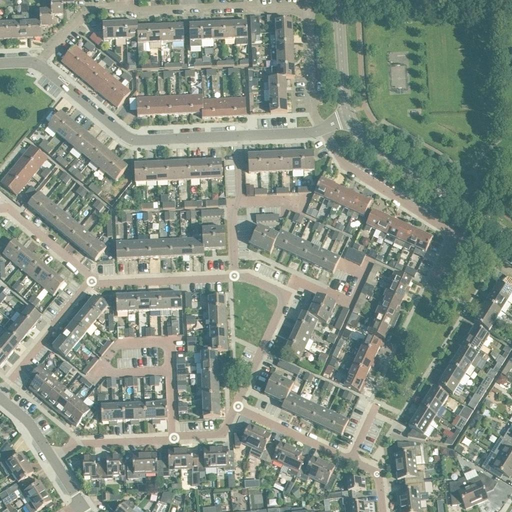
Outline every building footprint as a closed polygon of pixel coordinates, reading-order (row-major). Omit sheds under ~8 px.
[(51,5),(52,17),(63,16),(63,5),(62,0),(57,0),(51,0),(51,5)] [(402,0),(403,10),(411,10),(428,9),(427,0),(402,0)] [(40,16),(41,28),(52,28),(52,17),(51,5),(46,5),(46,12),(40,12),(40,16)] [(29,40),(29,24),(28,14),(22,14),(23,17),(18,17),(19,40),(29,40)] [(29,40),(41,39),(41,28),(40,16),(35,17),(35,23),(29,24),(29,40)] [(276,34),(292,33),(292,21),(282,22),(282,16),(266,17),(267,23),(276,23),(276,34)] [(7,41),(19,40),(18,17),(12,18),(13,24),(6,25),(7,41)] [(251,35),(256,34),(260,34),(259,27),(259,17),(250,18),(251,27),(251,32),(251,35)] [(126,40),(138,40),(138,28),(137,23),(125,24),(126,40)] [(103,41),(113,41),(115,41),(114,24),(103,25),(103,41)] [(115,41),(126,40),(125,24),(114,24),(115,41)] [(237,46),(236,24),(224,25),(225,41),(236,40),(236,46),(237,46)] [(237,46),(248,46),(247,24),(236,24),(237,46)] [(213,47),(213,41),(212,25),(201,26),(202,42),(202,48),(213,47)] [(213,41),(225,41),(224,25),(212,25),(213,41)] [(173,43),(184,42),(183,26),(172,27),(173,43)] [(190,48),(202,48),(202,42),(201,26),(189,26),(190,48)] [(150,44),(161,44),(160,27),(149,28),(150,44)] [(161,44),(173,43),(172,27),(160,27),(161,44)] [(138,52),(144,52),(143,44),(150,44),(149,28),(138,28),(138,40),(138,45),(138,52)] [(277,45),(293,44),(292,33),(276,34),(277,45)] [(277,57),(293,56),(293,44),(277,45),(277,52),(271,52),(271,57),(277,57)] [(71,70),(83,55),(74,47),(62,62),(71,70)] [(113,59),(116,56),(109,50),(107,54),(113,59)] [(80,78),(93,63),(83,55),(71,70),(80,78)] [(119,64),(122,61),(116,56),(113,59),(119,64)] [(294,67),(293,56),(277,57),(271,57),(271,62),(277,62),(278,68),(294,67)] [(194,68),(203,68),(202,61),(202,60),(195,60),(195,64),(194,65),(194,68)] [(89,86),(102,70),(93,63),(80,78),(89,86)] [(278,79),(285,79),(294,79),(294,67),(278,68),(271,68),(272,80),(278,79)] [(99,93),(111,78),(102,70),(89,86),(99,93)] [(108,101),(121,86),(111,78),(99,93),(108,101)] [(269,91),(286,90),(285,79),(278,79),(272,80),(269,80),(269,91)] [(117,109),(124,101),(130,94),(121,86),(108,101),(117,109)] [(270,103),(286,102),(286,90),(269,91),(270,103)] [(180,116),(191,115),(190,97),(179,98),(180,116)] [(191,115),(202,115),(201,97),(190,97),(191,115)] [(202,101),(202,97),(201,97),(202,115),(202,120),(213,119),(212,101),(202,101)] [(159,117),(169,116),(169,98),(158,99),(159,117)] [(169,116),(180,116),(179,98),(169,98),(169,116)] [(137,118),(148,117),(147,99),(136,100),(137,118)] [(148,117),(159,117),(158,99),(147,99),(148,117)] [(224,119),(235,118),(234,100),(223,101),(224,119)] [(235,118),(246,118),(245,100),(234,100),(235,118)] [(213,119),(224,119),(223,101),(212,101),(213,119)] [(270,114),(287,114),(286,102),(270,103),(270,114)] [(65,118),(60,114),(48,127),(57,135),(69,120),(65,117),(65,118)] [(65,141),(77,127),(72,124),(72,123),(69,120),(57,135),(65,141)] [(39,133),(44,138),(51,132),(46,126),(39,133)] [(82,132),(77,127),(65,141),(74,148),(86,134),(82,131),(82,132)] [(82,155),(94,141),(89,137),(86,134),(74,148),(82,155)] [(98,145),(94,141),(82,155),(90,162),(102,148),(99,145),(98,145)] [(39,169),(47,159),(32,147),(24,156),(39,169)] [(99,169),(110,155),(105,151),(106,151),(102,148),(90,162),(99,169)] [(292,172),(303,172),(302,153),(298,153),(298,154),(292,154),(292,172)] [(307,154),(307,153),(302,153),(303,172),(314,171),(313,153),(307,154)] [(271,173),(281,173),(281,154),(276,154),(276,155),(270,155),(271,173)] [(285,155),(285,154),(281,154),(281,173),(292,172),(292,154),(285,155)] [(115,159),(110,155),(99,169),(107,176),(119,162),(115,158),(115,159)] [(249,174),(259,174),(260,174),(259,155),(254,155),(255,156),(248,156),(249,174)] [(264,156),(264,155),(259,155),(260,174),(271,173),(270,155),(264,156)] [(32,178),(39,169),(24,156),(17,166),(32,178)] [(115,183),(121,177),(127,169),(122,165),(122,164),(119,162),(107,176),(115,183)] [(193,163),(193,162),(189,163),(189,181),(200,181),(199,163),(193,163)] [(200,181),(211,180),(210,162),(205,162),(205,163),(199,163),(200,181)] [(215,162),(214,162),(210,162),(211,180),(222,180),(221,162),(215,162)] [(171,164),(171,163),(167,164),(168,182),(178,182),(178,164),(171,164)] [(178,182),(189,181),(189,163),(184,163),(184,164),(178,164),(178,182)] [(150,165),(150,164),(145,165),(146,183),(157,183),(156,165),(150,165)] [(157,183),(168,182),(167,164),(162,164),(162,165),(156,165),(157,183)] [(135,184),(146,183),(145,165),(141,165),(141,166),(134,166),(135,184)] [(24,188),(32,178),(17,166),(9,175),(24,188)] [(81,182),(90,171),(86,168),(81,175),(80,175),(77,179),(81,182)] [(77,179),(80,175),(75,170),(71,174),(77,179)] [(62,183),(68,176),(65,174),(59,180),(62,183)] [(16,197),(23,189),(24,188),(9,175),(1,184),(16,197)] [(65,185),(71,179),(68,176),(62,183),(65,185)] [(319,197),(324,199),(332,183),(322,178),(314,195),(312,200),(317,202),(319,197)] [(331,208),(340,189),(334,186),(335,184),(332,183),(324,199),(328,201),(326,206),(331,208)] [(79,197),(85,190),(81,187),(76,194),(79,197)] [(347,192),(340,189),(331,208),(336,211),(338,206),(343,208),(352,192),(348,190),(347,192)] [(82,199),(88,193),(85,190),(79,197),(82,199)] [(351,218),(360,198),(354,195),(355,193),(352,192),(343,208),(349,211),(347,216),(351,218)] [(36,213),(47,200),(39,193),(28,206),(36,213)] [(367,201),(360,198),(351,218),(356,220),(359,215),(364,218),(372,201),(368,199),(367,201)] [(45,220),(56,207),(47,200),(36,213),(45,220)] [(96,211),(101,204),(98,201),(92,208),(96,211)] [(99,213),(105,207),(101,204),(96,211),(99,213)] [(53,227),(64,214),(56,207),(45,220),(53,227)] [(315,219),(318,213),(310,209),(307,216),(315,219)] [(376,232),(383,216),(373,212),(364,231),(369,233),(371,229),(376,232)] [(61,234),(72,221),(64,214),(53,227),(61,234)] [(384,240),(393,221),(383,216),(376,232),(381,234),(379,238),(384,240)] [(70,241),(81,228),(72,221),(61,234),(70,241)] [(393,245),(402,225),(393,221),(384,240),(393,245)] [(403,249),(413,230),(402,225),(393,245),(398,247),(403,249)] [(225,250),(224,229),(219,229),(218,228),(217,227),(214,227),(213,228),(212,227),(209,227),(208,228),(208,230),(202,230),(202,240),(203,240),(204,251),(225,250)] [(270,255),(274,248),(279,236),(278,236),(258,227),(250,246),(270,255)] [(78,248),(89,235),(81,228),(70,241),(78,248)] [(415,250),(422,234),(413,230),(403,249),(408,251),(410,247),(415,250)] [(291,236),(280,231),(278,236),(279,236),(274,248),(283,252),(291,236)] [(423,258),(431,240),(432,239),(422,234),(415,250),(420,252),(418,256),(423,258)] [(87,255),(98,242),(89,235),(78,248),(87,255)] [(293,257),(301,241),(291,236),(283,252),(293,257)] [(192,240),(181,241),(182,258),(193,257),(192,240)] [(204,257),(204,251),(203,240),(202,240),(192,240),(193,257),(204,257)] [(159,241),(148,242),(149,259),(160,259),(159,241)] [(170,241),(159,241),(160,259),(171,258),(170,241)] [(171,258),(182,258),(181,241),(170,241),(171,258)] [(310,245),(301,241),(293,257),(303,261),(310,245)] [(11,262),(22,249),(14,242),(3,255),(11,262)] [(95,262),(101,255),(106,249),(98,242),(87,255),(95,262)] [(138,242),(127,243),(127,260),(138,260),(138,242)] [(138,260),(149,259),(148,242),(138,242),(138,260)] [(116,243),(116,251),(117,261),(127,260),(127,243),(116,243)] [(320,250),(310,245),(303,261),(313,266),(320,250)] [(19,269),(30,256),(22,249),(11,262),(19,269)] [(349,261),(354,251),(349,249),(344,259),(349,261)] [(323,270),(330,254),(320,250),(313,266),(323,270)] [(355,264),(359,253),(354,251),(349,261),(355,264)] [(360,267),(364,259),(365,256),(359,253),(355,264),(360,267)] [(333,274),(335,269),(340,259),(330,254),(323,270),(333,274)] [(28,276),(39,263),(30,256),(19,269),(28,276)] [(36,283),(47,270),(39,263),(28,276),(36,283)] [(381,274),(383,268),(374,264),(372,270),(370,274),(376,277),(378,273),(381,274)] [(404,273),(413,277),(416,271),(407,267),(404,273)] [(45,290),(56,277),(47,270),(36,283),(45,290)] [(408,292),(409,289),(408,288),(411,281),(394,273),(392,278),(394,279),(392,284),(408,292)] [(375,289),(377,283),(374,281),(376,277),(370,274),(365,284),(375,289)] [(53,297),(64,284),(56,277),(45,290),(53,297)] [(15,292),(20,286),(16,283),(11,289),(15,292)] [(511,294),(511,291),(498,283),(493,291),(491,290),(490,292),(507,302),(511,294)] [(372,294),(375,289),(365,284),(361,294),(367,297),(369,293),(372,294)] [(408,292),(392,284),(390,290),(387,288),(385,293),(402,301),(405,294),(406,295),(408,292)] [(18,294),(23,289),(20,286),(15,292),(18,294)] [(501,312),(507,302),(490,292),(489,294),(491,295),(486,303),(501,312)] [(399,312),(400,308),(399,308),(402,301),(385,293),(382,298),(385,300),(383,304),(399,312)] [(171,311),(182,311),(181,294),(170,295),(171,311)] [(366,308),(369,302),(365,301),(367,297),(361,294),(356,304),(366,308)] [(149,312),(160,312),(159,295),(149,296),(149,312)] [(160,312),(171,311),(170,295),(159,295),(160,312)] [(127,297),(128,313),(138,313),(138,296),(127,297)] [(138,313),(149,312),(149,296),(138,296),(138,313)] [(317,296),(308,316),(317,320),(327,324),(331,314),(336,305),(317,296)] [(32,306),(37,300),(33,297),(28,303),(32,306)] [(111,308),(110,297),(103,298),(99,302),(94,298),(87,306),(100,317),(107,308),(111,308)] [(116,314),(128,313),(127,297),(116,297),(116,314)] [(209,311),(225,310),(225,298),(208,299),(209,311)] [(36,309),(41,303),(37,300),(32,306),(36,309)] [(501,312),(486,303),(481,310),(479,309),(478,311),(495,322),(501,312)] [(363,314),(366,308),(356,304),(352,314),(358,317),(360,312),(363,314)] [(399,315),(397,314),(399,312),(383,304),(380,309),(378,308),(375,313),(393,321),(396,322),(399,315)] [(105,321),(100,317),(87,306),(80,314),(93,325),(97,320),(102,325),(105,321)] [(34,327),(41,318),(29,308),(22,317),(34,327)] [(209,321),(226,321),(225,310),(209,311),(209,321)] [(489,332),(495,322),(478,311),(476,314),(478,315),(474,323),(489,332)] [(308,316),(303,314),(302,313),(297,323),(313,330),(317,320),(308,316)] [(393,329),(396,322),(393,321),(375,313),(373,318),(375,319),(373,324),(390,331),(391,328),(393,329)] [(86,334),(93,325),(80,314),(73,323),(86,334)] [(27,335),(34,327),(22,317),(15,325),(27,335)] [(20,344),(27,335),(15,325),(11,321),(4,329),(8,333),(20,344)] [(210,332),(226,331),(226,321),(209,321),(209,326),(205,327),(205,332),(210,332)] [(79,342),(86,334),(73,323),(66,331),(79,342)] [(297,323),(293,333),(308,340),(313,330),(297,323)] [(390,331),(373,324),(371,328),(369,327),(366,332),(384,341),(387,334),(388,334),(390,331)] [(489,337),(474,327),(469,335),(467,334),(466,336),(483,347),(489,337)] [(124,331),(124,328),(117,328),(118,339),(129,339),(128,331),(124,331)] [(348,339),(352,332),(345,329),(342,336),(348,339)] [(72,350),(79,342),(66,331),(59,339),(72,350)] [(210,343),(227,342),(226,331),(210,332),(210,343)] [(14,352),(20,344),(8,333),(1,341),(14,352)] [(293,333),(288,343),(303,350),(308,340),(293,333)] [(482,359),(485,354),(480,351),(483,347),(466,336),(465,338),(466,340),(462,347),(477,356),(482,359)] [(383,345),(374,341),(366,337),(364,342),(359,340),(357,345),(376,354),(380,347),(382,348),(383,345)] [(70,363),(75,356),(70,353),(72,350),(59,339),(52,348),(65,359),(70,363)] [(0,354),(7,360),(14,352),(1,341),(0,342),(0,354)] [(107,351),(112,345),(108,341),(103,348),(107,351)] [(210,354),(213,353),(217,353),(227,353),(227,342),(210,343),(210,353),(210,354)] [(288,343),(284,353),(293,358),(299,360),(303,350),(288,343)] [(374,365),(376,362),(374,360),(376,354),(357,345),(355,350),(359,352),(357,357),(374,365)] [(477,356),(462,347),(457,354),(455,353),(454,355),(471,366),(477,356)] [(509,354),(511,350),(505,347),(503,351),(505,352),(502,358),(505,360),(509,354)] [(102,357),(107,351),(103,348),(98,354),(102,357)] [(337,359),(341,350),(336,348),(332,357),(337,359)] [(217,353),(213,353),(210,354),(210,353),(200,354),(201,365),(217,364),(217,353)] [(465,376),(471,366),(454,355),(452,358),(454,359),(450,366),(465,376)] [(505,360),(502,358),(499,356),(495,363),(501,366),(505,360)] [(374,365),(357,357),(354,362),(350,360),(348,365),(367,374),(371,367),(373,368),(374,365)] [(93,367),(98,361),(94,358),(89,364),(93,367)] [(506,377),(511,368),(511,359),(501,374),(506,377)] [(86,375),(88,373),(93,367),(89,364),(82,373),(86,375)] [(201,376),(218,375),(217,364),(201,365),(201,376)] [(37,395),(53,375),(46,369),(41,365),(30,378),(34,382),(29,389),(37,395)] [(365,385),(367,381),(365,380),(367,374),(348,365),(345,370),(349,372),(347,377),(365,385)] [(185,369),(185,366),(176,366),(177,377),(185,377),(185,376),(188,376),(188,369),(185,369)] [(465,376),(450,366),(445,374),(443,373),(442,375),(459,385),(465,376)] [(73,377),(77,373),(71,369),(68,373),(73,377)] [(487,376),(493,380),(497,374),(493,372),(491,370),(487,376)] [(218,375),(201,376),(197,376),(197,386),(202,386),(202,387),(218,386),(218,375)] [(453,395),(459,385),(442,375),(440,377),(442,378),(438,386),(453,395)] [(264,395),(284,404),(289,394),(293,385),(282,380),(273,376),(264,395)] [(487,389),(489,386),(493,380),(487,376),(481,386),(487,389)] [(177,388),(185,388),(185,377),(177,377),(177,383),(177,388)] [(365,385),(347,377),(345,382),(341,380),(339,384),(361,394),(365,385)] [(50,378),(37,395),(45,402),(58,385),(50,378)] [(125,388),(134,388),(133,379),(124,379),(125,388)] [(144,391),(144,379),(133,379),(134,388),(138,388),(138,391),(144,391)] [(58,385),(45,402),(53,408),(66,391),(58,385)] [(202,398),(219,397),(218,386),(202,387),(202,398)] [(475,395),(481,399),(487,389),(481,386),(475,395)] [(448,397),(433,388),(428,396),(426,394),(425,397),(442,407),(448,397)] [(60,415),(74,398),(66,391),(53,408),(60,415)] [(282,410),(291,414),(299,398),(289,394),(284,404),(282,410)] [(468,407),(474,411),(481,399),(475,395),(468,407)] [(203,408),(219,408),(219,397),(202,398),(203,408)] [(436,417),(442,407),(425,397),(423,399),(425,400),(421,408),(436,417)] [(69,421),(82,404),(74,398),(60,415),(69,421)] [(299,398),(291,414),(301,419),(309,403),(299,398)] [(490,410),(493,404),(485,399),(482,405),(490,410)] [(156,425),(160,425),(160,421),(167,421),(166,401),(161,401),(161,405),(156,405),(156,425)] [(113,427),(117,427),(117,423),(124,423),(123,402),(116,403),(117,406),(112,407),(113,427)] [(129,406),(129,402),(123,402),(124,423),(130,422),(130,426),(135,426),(135,406),(129,406)] [(135,426),(139,426),(138,422),(145,422),(144,402),(139,402),(139,406),(135,406),(135,426)] [(150,406),(150,402),(144,402),(145,422),(152,421),(152,425),(156,425),(156,405),(150,406)] [(107,407),(107,403),(101,403),(102,424),(109,423),(109,427),(113,427),(112,407),(107,407)] [(301,419),(311,423),(319,408),(309,403),(301,419)] [(89,410),(82,404),(69,421),(76,428),(81,421),(86,425),(97,412),(91,407),(89,410)] [(466,423),(470,416),(473,412),(465,407),(459,417),(461,418),(461,419),(466,423)] [(203,419),(220,418),(219,408),(203,408),(203,419)] [(321,428),(329,412),(319,408),(311,423),(321,428)] [(441,420),(436,417),(421,408),(416,415),(414,414),(413,416),(430,427),(433,422),(438,425),(441,420)] [(321,428),(331,432),(338,417),(329,412),(321,428)] [(425,442),(427,439),(423,437),(430,427),(413,416),(411,419),(413,420),(408,427),(413,430),(407,439),(425,442)] [(341,437),(348,421),(339,417),(338,417),(331,432),(341,437)] [(460,432),(466,423),(461,419),(455,429),(457,430),(460,432)] [(252,449),(260,431),(249,426),(244,436),(243,435),(234,435),(235,448),(240,448),(241,444),(252,449)] [(511,432),(509,430),(503,439),(511,444),(511,432)] [(265,462),(270,452),(265,449),(271,436),(260,431),(252,449),(249,455),(265,462)] [(451,446),(452,445),(454,442),(451,440),(448,438),(444,445),(451,446)] [(511,444),(503,439),(500,438),(491,453),(499,458),(511,466),(511,444)] [(10,448),(12,445),(7,441),(0,449),(0,457),(1,458),(10,448)] [(283,466),(291,448),(280,443),(275,454),(270,452),(265,462),(271,465),(272,462),(283,466)] [(394,456),(396,468),(416,466),(416,465),(425,464),(423,447),(404,449),(404,455),(394,456)] [(14,452),(10,448),(1,458),(5,462),(0,465),(8,477),(12,475),(27,465),(27,464),(28,461),(26,458),(23,457),(23,458),(21,456),(14,460),(11,456),(14,452)] [(228,460),(227,448),(215,449),(216,469),(224,469),(224,471),(225,472),(228,472),(234,472),(234,460),(228,460)] [(304,463),(299,461),(302,453),(291,448),(283,466),(289,469),(287,474),(297,478),(302,466),(304,463)] [(199,474),(205,473),(205,469),(216,469),(215,449),(203,449),(204,461),(198,461),(199,474)] [(163,478),(170,478),(169,471),(181,471),(180,450),(168,451),(169,466),(163,466),(163,478)] [(192,474),(199,474),(198,461),(198,454),(192,454),(192,450),(180,450),(181,471),(192,470),(192,474)] [(509,479),(510,477),(511,478),(511,466),(499,458),(491,453),(481,468),(497,478),(500,473),(509,479)] [(157,466),(156,454),(144,455),(145,475),(157,475),(157,478),(163,478),(163,466),(157,466)] [(127,480),(138,480),(138,475),(145,475),(144,455),(132,455),(133,467),(127,468),(127,480)] [(102,481),(113,480),(112,477),(119,476),(119,456),(106,457),(107,468),(101,469),(102,481)] [(95,469),(95,457),(83,458),(84,478),(91,477),(91,481),(102,481),(101,469),(95,469)] [(315,481),(324,463),(313,458),(308,469),(302,466),(297,478),(307,483),(309,478),(315,481)] [(330,492),(335,481),(330,479),(335,468),(324,463),(315,481),(326,486),(324,489),(330,492)] [(18,484),(33,474),(27,465),(12,475),(18,484)] [(416,466),(396,468),(397,480),(407,479),(408,485),(424,483),(424,481),(423,473),(416,473),(416,466)] [(469,487),(477,505),(488,500),(482,487),(487,485),(490,480),(480,473),(477,477),(478,478),(467,482),(469,487)] [(459,505),(462,503),(465,510),(477,505),(469,487),(467,482),(466,480),(465,480),(464,478),(458,481),(459,483),(449,484),(452,507),(459,506),(459,505)] [(342,500),(355,498),(355,492),(366,491),(365,479),(347,481),(348,492),(341,493),(342,500)] [(289,481),(283,493),(289,496),(295,484),(289,481)] [(424,483),(408,485),(408,491),(398,492),(400,505),(420,502),(419,495),(425,494),(424,483)] [(26,506),(46,493),(40,484),(25,494),(19,497),(22,502),(23,502),(26,506)] [(5,492),(8,497),(14,494),(19,490),(16,485),(5,492)] [(296,500),(300,497),(299,495),(300,494),(296,488),(291,493),(296,500)] [(160,492),(157,497),(162,500),(165,494),(160,492)] [(52,508),(50,505),(52,503),(46,493),(26,506),(25,507),(28,511),(37,511),(45,507),(48,511),(52,508)] [(5,507),(18,499),(14,494),(8,497),(2,501),(5,507)] [(356,504),(355,498),(342,500),(343,506),(345,506),(345,511),(368,511),(367,503),(356,504)] [(132,511),(136,508),(129,502),(126,502),(123,506),(120,504),(110,504),(108,506),(109,508),(112,511),(132,511)] [(420,510),(420,502),(400,505),(400,511),(426,511),(427,509),(420,510)]
